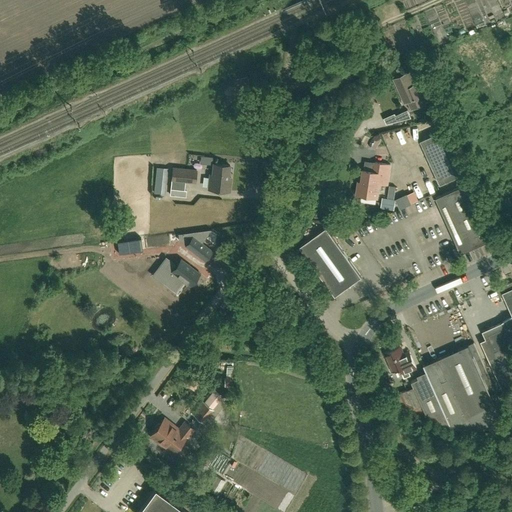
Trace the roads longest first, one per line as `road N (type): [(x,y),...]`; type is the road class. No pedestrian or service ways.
road 1 (unclassified): [(59,511),(253,249)]
road 2 (track): [(0,118),(266,0)]
road 3 (unclassified): [(253,249),(298,0)]
road 4 (track): [(285,85),(342,75),(378,28),(439,0)]
road 5 (tertiary): [(358,345),(385,313),(511,254)]
road 6 (tertiary): [(375,511),(354,382),(358,345)]
road 7 (unclassified): [(279,263),(335,164),(374,156)]
